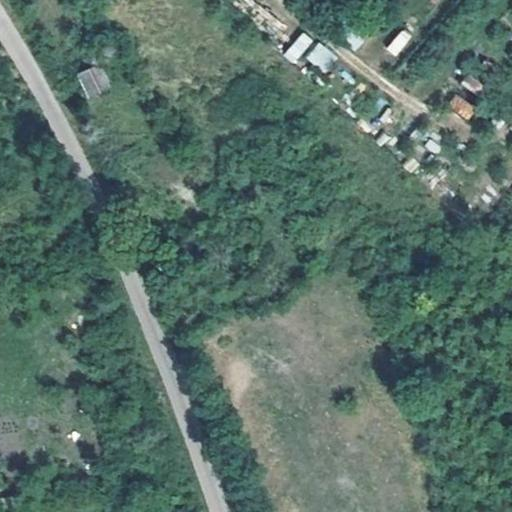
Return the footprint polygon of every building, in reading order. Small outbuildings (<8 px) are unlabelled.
[(384,43),(392,55),(413,42),(406,30),(384,43)] [(294,63),(314,41),(303,31),(283,53),(294,63)] [(304,58),(326,73),(338,56),(316,41),(304,58)] [(101,64),(79,76),(89,95),(111,84),(101,64)] [(453,95),(446,109),(469,121),(476,106),(453,95)]
